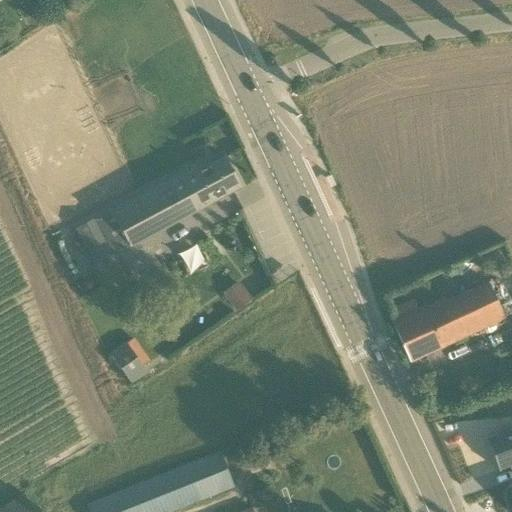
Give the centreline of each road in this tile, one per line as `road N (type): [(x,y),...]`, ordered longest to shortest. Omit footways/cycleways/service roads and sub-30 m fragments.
road 1 (secondary): [(435,511),(253,98)]
road 2 (unclassified): [(253,98),(363,48),(511,27)]
